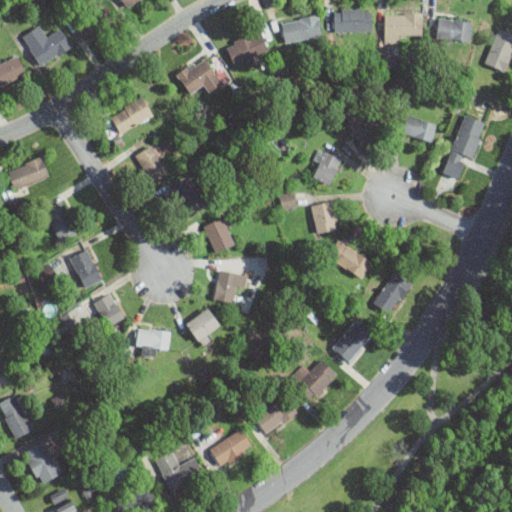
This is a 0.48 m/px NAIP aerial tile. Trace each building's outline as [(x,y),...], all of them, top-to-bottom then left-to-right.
[(100,0),(71,18),(83,38),(112,20),(100,0)] [(121,0),(127,8),(138,0),(121,0)] [(371,7),(333,7),(333,31),(371,31),(371,7)] [(422,11),(384,11),(384,40),(403,40),(403,31),(422,31),(422,11)] [(284,41),(321,36),(318,14),(281,19),(284,41)] [(471,40),(472,20),(438,17),(436,37),(471,40)] [(40,66),(72,46),(59,24),(45,32),(40,24),(22,35),(40,66)] [(484,62),(504,70),(511,50),(511,30),(500,25),(484,62)] [(234,65),(268,50),(259,30),(225,45),(234,65)] [(0,59),(0,86),(27,75),(17,52),(0,59)] [(176,72),(189,93),(200,86),(205,93),(223,82),(204,54),(176,72)] [(154,113),(143,95),(110,114),(121,133),(154,113)] [(347,109),(356,144),(376,139),(367,104),(347,109)] [(431,142),(437,123),(406,112),(400,131),(431,142)] [(464,113),(442,171),(459,177),(467,156),(472,158),(486,121),(464,113)] [(153,182),(170,171),(152,143),(135,154),(153,182)] [(311,176),(330,185),(343,157),(324,149),(311,176)] [(15,189),(50,174),(41,155),(6,170),(15,189)] [(207,204),(191,183),(173,196),(188,217),(207,204)] [(279,192),(281,208),(297,206),(295,190),(279,192)] [(338,228),(333,200),(311,203),(316,232),(338,228)] [(44,212),(62,241),(79,230),(61,201),(44,212)] [(216,251),(236,242),(223,216),(203,225),(216,251)] [(372,261),(338,239),(328,255),(361,277),(372,261)] [(103,278),(88,247),(69,257),(85,287),(103,278)] [(43,283),(57,277),(51,265),(37,271),(43,283)] [(237,282),(245,284),(247,274),(220,268),(213,297),(232,302),(237,282)] [(412,283),(393,271),(373,300),(391,313),(412,283)] [(93,302),(108,327),(125,316),(110,291),(93,302)] [(198,340),(221,324),(209,306),(186,322),(198,340)] [(332,347),(350,362),(374,331),(356,316),(332,347)] [(143,346),(142,355),(157,356),(158,348),(169,349),(171,330),(138,326),(136,345),(143,346)] [(0,384),(11,380),(0,353),(0,384)] [(289,378),(311,400),(338,373),(323,358),(311,370),(304,363),(289,378)] [(76,375),(69,364),(58,370),(65,382),(76,375)] [(0,403),(14,437),(32,430),(17,393),(0,400),(0,403)] [(265,435),(298,412),(285,394),(253,416),(265,435)] [(254,447),(241,427),(208,448),(221,468),(254,447)] [(22,450),(39,483),(60,473),(43,439),(22,450)] [(205,476),(196,457),(179,464),(173,449),(155,457),(170,491),(205,476)] [(113,501),(120,511),(132,511),(154,497),(143,481),(113,501)] [(94,511),(92,511),(81,511),(79,508),(74,511),(70,502),(57,509),(58,511),(94,511)]
